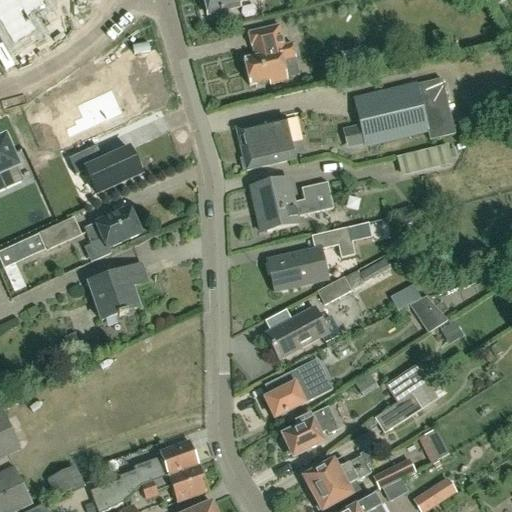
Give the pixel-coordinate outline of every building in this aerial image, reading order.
[(1,0),(0,1),(0,25),(13,47),(37,32),(28,17),(45,7),(43,3),(48,0),(1,0)] [(200,0),(204,14),(237,5),(236,1),(240,0),(200,0)] [(242,58),(240,58),(247,85),(248,85),(248,84),(266,80),(267,84),(285,79),(280,60),(293,57),(290,43),(282,45),(277,24),(245,32),(249,46),(254,45),(257,55),(242,58)] [(429,139),(455,133),(441,77),(354,99),(365,146),(427,131),(429,139)] [(74,125),(64,129),(68,139),(122,114),(111,90),(75,106),(81,118),(73,121),(74,125)] [(244,171),(295,159),(285,116),(233,128),(244,171)] [(0,175),(18,167),(5,138),(0,140),(0,175)] [(97,148),(68,161),(75,177),(86,172),(97,196),(141,176),(129,151),(104,162),(97,148)] [(453,149),(410,155),(413,176),(456,170),(453,149)] [(301,226),(299,218),(333,210),(326,184),(301,189),(304,201),(295,202),(289,177),(249,187),(260,236),(301,226)] [(63,206),(52,211),(56,222),(67,217),(63,206)] [(94,223),(95,225),(83,230),(91,247),(103,242),(106,249),(138,234),(126,208),(94,223)] [(25,288),(15,265),(44,251),(45,253),(81,237),(73,219),(0,252),(0,262),(4,269),(2,270),(13,292),(25,288)] [(348,229),(322,235),(325,249),(337,247),(340,259),(354,256),(348,229)] [(314,251),(266,261),(273,294),(328,282),(321,250),(321,249),(314,251)] [(133,285),(147,280),(141,264),(86,283),(100,322),(141,307),(133,285)] [(351,293),(343,279),(317,293),(324,307),(351,293)] [(413,311),(422,322),(439,308),(430,297),(413,311)] [(281,359),(321,339),(324,345),(340,337),(331,318),(322,322),(315,309),(268,333),(281,359)] [(462,337),(454,324),(440,333),(448,346),(462,337)] [(318,360),(289,374),(294,385),(270,396),(266,399),(276,419),(333,391),(318,360)] [(422,363),(391,383),(403,402),(412,396),(434,382),(422,363)] [(372,379),(369,375),(355,384),(357,389),(372,379)] [(384,435),(423,411),(412,396),(403,402),(397,406),(374,420),(384,435)] [(292,459),(325,444),(321,435),(326,432),(328,436),(339,431),(329,408),(295,424),(297,428),(281,435),(285,445),(283,446),(288,456),(290,455),(292,459)] [(0,461),(22,451),(2,410),(0,410),(0,461)] [(435,430),(423,436),(436,462),(449,456),(435,430)] [(141,486),(198,465),(190,442),(159,453),(161,458),(134,468),(135,472),(119,478),(120,482),(90,492),(96,511),(104,511),(121,504),(133,494),(140,487),(141,486)] [(309,490),(312,495),(354,473),(367,466),(378,461),(372,449),(358,456),(359,459),(349,465),(347,466),(342,457),(300,479),(306,490),(309,490)] [(415,474),(415,473),(408,461),(372,479),(379,492),(397,483),(412,476),(415,474)] [(198,465),(141,486),(140,487),(145,502),(159,497),(157,493),(172,489),(177,505),(208,494),(198,465)] [(0,472),(0,511),(19,511),(33,506),(13,466),(0,472)] [(324,511),(353,497),(348,487),(372,475),(367,466),(354,473),(312,495),(315,502),(313,505),(317,511),(324,511)] [(75,467),(53,478),(46,482),(55,500),(83,485),(75,467)] [(447,480),(413,502),(419,511),(427,511),(456,494),(447,480)] [(86,493),(51,510),(51,511),(81,511),(93,506),(86,493)] [(382,511),(375,498),(348,511),(382,511)]
